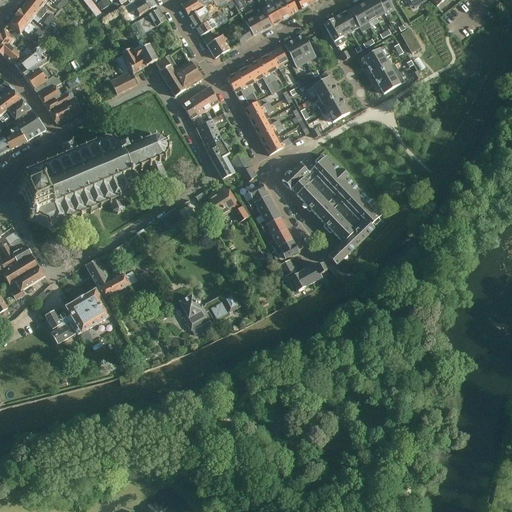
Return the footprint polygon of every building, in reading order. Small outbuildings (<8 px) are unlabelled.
[(29,0),(27,2),(44,16),(47,12),(42,8),(45,4),(39,0),(29,0)] [(91,0),(82,0),(96,19),(102,15),(91,0)] [(102,9),(108,5),(105,0),(101,0),(98,2),(102,9)] [(130,5),(123,8),(127,15),(134,11),(137,9),(152,0),(151,0),(137,0),(135,1),(133,2),(129,5),(130,5)] [(137,9),(134,11),(138,17),(156,7),(156,8),(156,7),(152,0),(137,9)] [(193,0),(182,7),(187,17),(216,1),(220,8),(233,0),(193,0)] [(269,0),(263,0),(268,7),(263,10),(272,27),(273,27),(273,26),(275,26),(278,25),(278,24),(282,22),(269,0)] [(291,0),(280,0),(281,0),(277,3),(275,0),(269,0),(282,22),(284,20),(286,20),(289,19),(289,17),(298,12),(291,0)] [(295,0),(301,11),(312,5),(309,0),(308,0),(307,0),(295,0)] [(376,0),(371,0),(367,3),(376,19),(384,15),(384,14),(376,0)] [(387,0),(376,0),(384,14),(384,15),(385,16),(394,11),(387,0)] [(412,0),(410,2),(414,8),(421,4),(421,5),(426,3),(424,0),(412,0)] [(187,17),(196,30),(213,20),(211,16),(216,13),(218,17),(224,14),(220,8),(216,1),(187,17)] [(36,16),(41,20),(44,16),(27,2),(21,10),(33,20),(36,16)] [(376,19),(367,3),(358,7),(368,24),(376,19)] [(272,27),(260,6),(250,12),(243,17),(246,22),(254,37),(272,27)] [(139,20),(129,27),(137,43),(141,42),(147,38),(144,33),(154,26),(164,20),(159,12),(156,8),(156,7),(138,17),(139,20)] [(371,28),(368,24),(358,7),(350,12),(359,29),(361,33),(371,28)] [(15,18),(31,32),(34,28),(29,24),(33,20),(21,10),(15,18)] [(341,15),(351,34),(359,29),(350,12),(349,10),(341,15)] [(196,30),(201,37),(210,32),(214,29),(217,28),(228,22),(224,14),(218,17),(213,20),(212,20),(196,30)] [(343,38),(351,34),(341,15),(332,20),(343,39),(343,38)] [(23,32),(28,36),(31,32),(15,18),(9,26),(20,35),(23,32)] [(345,42),(343,38),(343,39),(332,20),(324,25),(336,48),(345,42)] [(235,35),(241,45),(254,37),(246,22),(240,25),(243,30),(235,35)] [(92,24),(77,30),(78,33),(82,32),(88,29),(93,27),(92,24)] [(0,36),(0,46),(11,45),(15,41),(4,32),(0,36)] [(206,46),(215,60),(216,60),(215,60),(230,51),(230,50),(225,42),(230,38),(226,33),(214,41),(211,37),(204,42),(207,46),(206,46)] [(303,36),(293,41),(306,63),(316,58),(303,36)] [(412,39),(405,43),(411,54),(418,50),(412,39)] [(59,47),(56,40),(50,42),(53,50),(59,47)] [(306,63),(293,41),(284,47),(296,69),(306,63)] [(139,47),(132,50),(134,54),(136,52),(145,68),(146,68),(158,62),(157,61),(158,61),(149,46),(144,48),(141,42),(137,43),(139,47)] [(16,49),(8,60),(13,65),(15,67),(39,48),(32,44),(30,47),(29,46),(23,54),(16,48),(16,49)] [(0,53),(4,57),(8,60),(16,49),(11,45),(0,46),(0,53)] [(24,77),(26,80),(45,66),(49,63),(50,59),(48,55),(47,56),(44,52),(46,51),(42,46),(39,48),(15,67),(23,78),(24,77)] [(363,59),(368,68),(385,59),(389,57),(384,47),(363,59)] [(271,54),(281,72),(284,70),(282,66),(289,62),(281,49),(281,48),(271,54)] [(134,54),(132,50),(131,49),(121,55),(122,57),(115,61),(122,76),(130,90),(138,86),(137,86),(138,86),(133,75),(145,68),(136,52),(134,54)] [(340,55),(344,61),(350,58),(346,52),(340,55)] [(259,61),(277,93),(281,90),(272,74),(279,70),(280,72),(281,72),(271,54),(259,61)] [(165,58),(156,64),(160,72),(159,73),(175,99),(176,98),(175,98),(185,91),(202,81),(191,63),(174,73),(165,58)] [(385,59),(368,68),(373,77),(390,68),(389,67),(385,59)] [(259,61),(248,67),(257,82),(262,79),(270,93),(271,96),(277,93),(259,61)] [(378,86),(399,74),(394,65),(389,67),(390,68),(373,77),(378,86)] [(34,91),(39,97),(56,87),(61,84),(58,79),(59,79),(58,78),(57,78),(56,75),(52,77),(45,66),(26,80),(34,91)] [(237,73),(254,103),(258,101),(250,87),(257,82),(248,67),(237,73)] [(415,82),(421,79),(417,72),(412,75),(415,82)] [(240,92),(248,106),(254,103),(237,73),(226,79),(235,95),(240,92)] [(317,96),(333,87),(326,74),(319,78),(321,82),(312,87),(317,96)] [(404,83),(399,74),(378,86),(383,95),(404,83)] [(122,76),(110,82),(117,97),(130,90),(122,76)] [(303,76),(298,79),(302,85),(306,83),(303,76)] [(0,117),(22,101),(9,87),(9,88),(5,84),(0,87),(0,117)] [(39,97),(44,105),(47,103),(47,104),(55,100),(52,95),(58,91),(56,87),(39,97)] [(49,113),(56,126),(71,119),(82,113),(82,114),(82,113),(75,99),(68,87),(65,89),(67,92),(60,95),(58,91),(52,95),(55,100),(47,104),(47,103),(44,105),(49,113)] [(339,96),(333,87),(317,96),(322,105),(339,96)] [(210,88),(203,92),(212,109),(219,105),(210,88)] [(203,93),(196,97),(206,113),(212,109),(203,92),(203,93)] [(344,105),(339,96),(322,105),(318,108),(323,117),(328,115),(327,115),(344,105)] [(196,97),(189,101),(199,117),(206,113),(196,97)] [(6,125),(12,122),(30,112),(28,109),(22,101),(0,117),(0,121),(2,124),(4,123),(6,125)] [(189,101),(182,106),(196,129),(198,128),(197,125),(198,124),(195,120),(199,117),(189,101)] [(243,110),(249,120),(271,107),(268,102),(261,106),(259,102),(243,110)] [(349,114),(344,105),(327,115),(328,115),(333,124),(349,114)] [(249,120),(254,129),(269,120),(267,116),(274,112),(271,107),(249,120)] [(16,128),(26,143),(46,132),(31,112),(30,112),(12,122),(16,128)] [(196,129),(195,129),(200,138),(217,129),(214,124),(223,120),(221,116),(212,121),(198,128),(196,129)] [(269,120),(254,129),(254,130),(259,138),(281,126),(279,121),(278,121),(271,125),(269,121),(269,120)] [(217,129),(200,138),(204,145),(212,141),(219,137),(221,136),(232,131),(229,126),(220,131),(221,132),(219,133),(217,129)] [(259,139),(264,147),(279,138),(277,134),(283,130),(282,127),(281,126),(259,138),(259,139)] [(3,140),(9,151),(26,143),(16,128),(10,132),(12,136),(8,138),(6,135),(5,136),(2,130),(0,131),(0,138),(1,140),(3,140)] [(316,129),(311,132),(315,139),(320,136),(316,129)] [(48,230),(52,232),(63,227),(62,224),(70,220),(71,223),(74,222),(72,219),(80,216),(81,219),(83,218),(82,215),(89,212),(91,215),(103,210),(102,207),(110,203),(113,212),(117,214),(122,212),(123,208),(119,199),(129,195),(130,198),(132,197),(131,193),(134,189),(137,191),(138,188),(135,187),(136,181),(138,181),(139,178),(136,172),(135,172),(139,170),(141,173),(143,172),(142,169),(148,166),(156,183),(167,179),(159,161),(163,160),(165,162),(167,161),(165,158),(167,155),(171,157),(171,155),(168,153),(169,149),(172,149),(172,147),(168,147),(167,143),(169,141),(168,139),(165,141),(162,139),(163,136),(161,135),(160,138),(156,138),(155,134),(153,135),(146,137),(148,141),(129,149),(127,144),(123,146),(115,140),(115,136),(113,136),(112,139),(106,138),(105,135),(102,136),(104,139),(96,142),(95,139),(93,140),(94,143),(86,147),(85,143),(83,144),(84,147),(76,151),(75,149),(72,142),(61,146),(65,154),(64,154),(65,155),(58,158),(57,155),(54,156),(56,159),(48,163),(46,159),(44,160),(45,163),(38,167),(36,164),(34,165),(36,168),(26,172),(25,171),(25,173),(21,188),(23,189),(22,190),(21,191),(19,190),(17,195),(23,197),(24,201),(26,202),(29,208),(29,210),(30,214),(28,221),(32,222),(32,221),(48,229),(48,230)] [(207,153),(213,164),(221,159),(226,157),(229,155),(219,137),(212,141),(215,146),(218,144),(219,146),(207,153)] [(264,149),(269,156),(291,144),(288,139),(281,143),(280,140),(279,138),(264,147),(264,149)] [(0,141),(0,156),(9,152),(9,151),(3,140),(1,140),(0,141)] [(212,141),(204,145),(207,153),(219,146),(218,144),(215,146),(212,141)] [(231,159),(239,174),(252,168),(251,167),(243,153),(231,159)] [(221,159),(213,164),(222,181),(231,177),(231,176),(235,173),(226,157),(221,159)] [(308,162),(305,159),(298,166),(282,182),(291,191),(342,244),(327,258),(336,267),(374,230),(370,226),(382,215),(346,178),(348,177),(342,171),(340,172),(326,157),(314,168),(308,162)] [(239,174),(242,180),(254,173),(252,168),(239,174)] [(242,180),(245,186),(257,177),(254,173),(242,180)] [(247,203),(249,207),(268,197),(267,197),(265,193),(261,185),(248,193),(252,200),(252,201),(247,203)] [(231,214),(238,224),(250,216),(244,205),(235,211),(234,210),(221,189),(207,199),(203,193),(196,198),(203,210),(201,211),(206,219),(216,213),(220,219),(231,212),(232,213),(231,214)] [(256,208),(260,215),(274,208),(268,197),(249,207),(252,211),(256,208)] [(259,225),(261,229),(280,219),(274,208),(260,215),(264,223),(259,225)] [(159,220),(166,230),(182,219),(176,209),(169,213),(163,217),(159,220)] [(268,230),(272,238),(286,230),(285,230),(280,219),(261,229),(264,233),(268,230)] [(271,247),(274,251),(292,241),(286,230),(272,238),(276,245),(271,247)] [(16,232),(5,239),(8,243),(6,244),(6,245),(8,247),(9,245),(20,239),(16,232)] [(292,241),(274,251),(276,255),(280,252),(284,260),(298,253),(297,250),(292,241)] [(0,249),(6,259),(0,262),(0,274),(1,274),(31,256),(26,246),(12,255),(8,247),(6,245),(2,247),(0,248),(0,249)] [(117,264),(118,264),(128,258),(121,247),(111,253),(117,264)] [(31,256),(1,274),(7,283),(9,287),(15,283),(39,268),(31,256)] [(97,260),(85,266),(98,290),(103,299),(103,300),(104,301),(131,286),(137,283),(132,273),(125,276),(124,276),(119,266),(110,271),(113,275),(108,278),(98,260),(97,260)] [(275,270),(270,261),(266,263),(271,273),(275,270)] [(282,272),(292,266),(289,261),(279,266),(282,272)] [(314,265),(302,272),(310,285),(322,279),(320,276),(326,272),(322,265),(316,268),(314,265)] [(295,272),(292,266),(282,272),(285,278),(295,272)] [(18,289),(11,294),(15,302),(26,295),(23,291),(45,278),(39,268),(15,283),(18,289)] [(310,285),(302,272),(298,274),(290,278),(298,292),(305,288),(310,285)] [(2,288),(0,289),(2,291),(9,287),(7,283),(1,286),(2,288)] [(50,334),(57,346),(76,335),(76,336),(77,336),(78,336),(81,335),(111,317),(95,291),(93,292),(84,298),(83,297),(77,301),(77,302),(67,307),(65,308),(70,316),(66,318),(63,314),(59,316),(59,317),(58,318),(54,311),(44,317),(52,331),(57,329),(58,330),(50,334)] [(191,297),(179,304),(186,317),(184,318),(194,336),(212,326),(205,314),(208,312),(213,321),(229,312),(229,313),(239,307),(231,293),(221,299),(219,296),(204,305),(204,306),(202,308),(201,307),(198,309),(191,297)] [(0,314),(8,309),(0,295),(0,314)]
